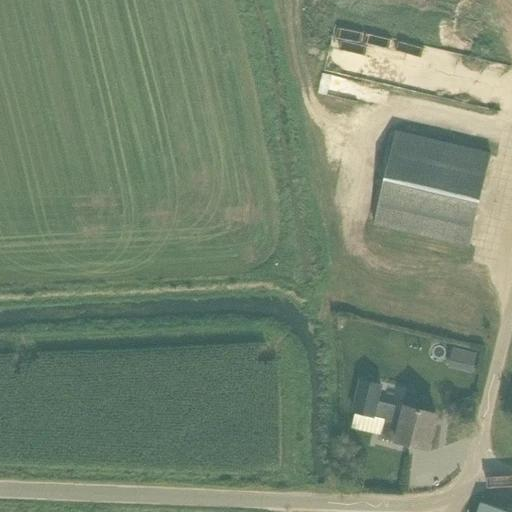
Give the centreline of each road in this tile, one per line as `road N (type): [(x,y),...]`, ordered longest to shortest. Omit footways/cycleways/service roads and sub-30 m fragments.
road 1 (unclassified): [(465,490),(425,509),(0,488)]
road 2 (unclassified): [(465,490),(511,304)]
